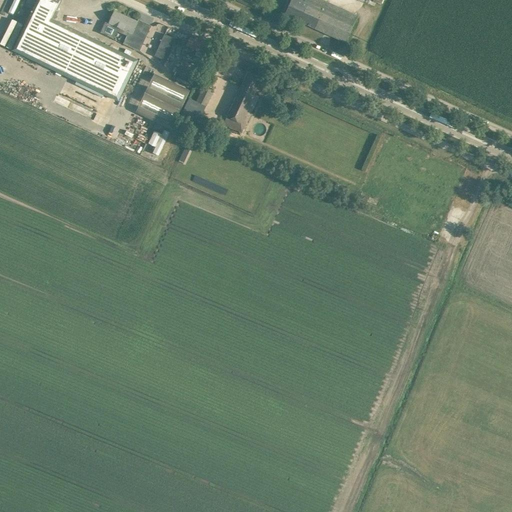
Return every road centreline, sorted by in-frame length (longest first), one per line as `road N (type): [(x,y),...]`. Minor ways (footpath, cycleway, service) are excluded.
road 1 (unclassified): [(120,0),(511,177)]
road 2 (primary): [(511,155),(169,0)]
road 3 (unclassified): [(511,135),(215,0)]
road 4 (track): [(133,302),(0,240)]
